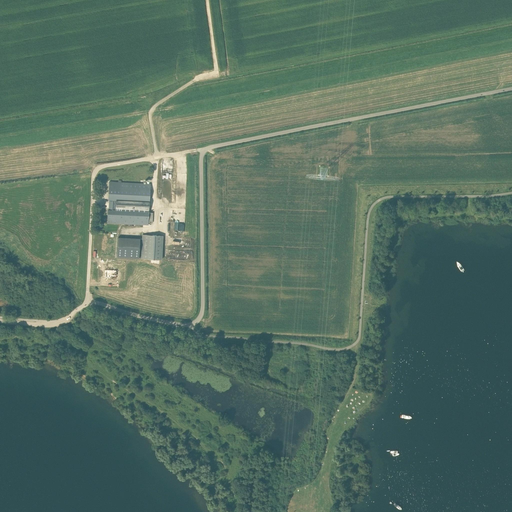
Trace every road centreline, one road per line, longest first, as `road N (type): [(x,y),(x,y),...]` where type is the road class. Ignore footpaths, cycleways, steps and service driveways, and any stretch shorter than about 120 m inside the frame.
road 1 (unclassified): [(0,319),(60,321),(94,302),(193,324),(202,312),(205,149),(511,89)]
road 2 (track): [(157,157),(151,110),(216,72),(207,0)]
road 3 (track): [(88,302),(93,174),(157,157)]
